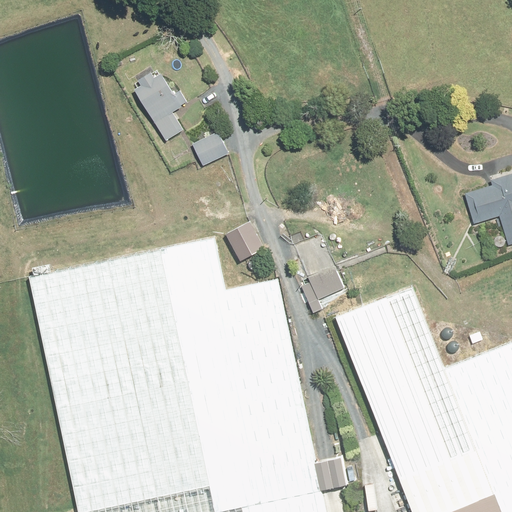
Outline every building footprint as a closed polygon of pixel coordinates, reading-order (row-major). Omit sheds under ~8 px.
[(128,93),(122,97),(154,146),(168,137),(157,120),(171,111),(151,80),(144,84),(141,81),(128,88),(128,93)] [(205,139),(179,153),(189,171),(215,158),(205,139)] [(482,194),(453,204),(461,230),(484,223),(493,254),(511,247),(511,176),(479,187),(482,194)] [(330,511),(284,268),(226,279),(216,228),(34,263),(79,495),(53,500),(55,511),(330,511)] [(250,255),(239,232),(220,241),(231,264),(250,255)] [(320,275),(295,287),(306,310),(331,298),(320,275)] [(399,511),(508,511),(500,488),(477,497),(400,292),(327,319),(399,511)] [(511,345),(461,366),(511,495),(511,345)]
